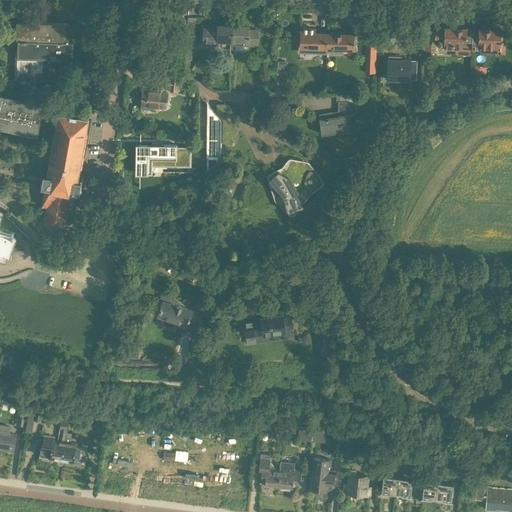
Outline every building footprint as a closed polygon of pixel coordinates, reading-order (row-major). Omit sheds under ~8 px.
[(27,17),(26,17),(24,18),(23,19),(21,20),(19,20),(18,20),(16,20),(8,20),(8,35),(16,36),(16,40),(18,40),(16,81),(50,82),(51,58),(72,59),(73,41),(68,41),(68,23),(33,22),(27,17)] [(217,25),(217,29),(203,28),(203,44),(218,44),(218,41),(231,41),(232,26),(217,25)] [(232,26),(231,41),(231,55),(234,55),(235,45),(257,45),(257,30),(248,30),(248,26),(232,26)] [(326,48),(327,34),(315,33),(315,29),(300,28),(300,31),(298,30),(298,38),(300,38),(299,47),(311,47),(310,48),(311,51),(315,51),(317,49),(317,48),(326,48)] [(471,49),(472,29),(433,28),(433,42),(444,42),(443,48),(471,49)] [(472,29),(471,49),(492,50),(492,44),(500,44),(500,40),(502,40),(502,30),(472,29)] [(340,34),(327,34),(326,48),(332,48),(331,51),(342,51),(342,48),(354,49),(354,35),(346,34),(347,32),(340,32),(340,34)] [(415,80),(416,60),(401,60),(401,57),(387,56),(387,75),(399,76),(399,80),(415,80)] [(286,61),(278,61),(277,89),(285,90),(286,61)] [(195,63),(192,69),(202,75),(205,69),(195,63)] [(473,64),(473,75),(481,76),(481,74),(486,74),(486,68),(473,64)] [(158,85),(157,92),(142,90),(140,108),(156,109),(156,106),(166,107),(167,93),(163,92),(163,88),(168,89),(168,90),(177,92),(180,79),(170,78),(170,79),(153,75),(148,76),(147,83),(158,85)] [(189,90),(188,93),(189,96),(192,97),(195,96),(196,93),(195,90),(192,89),(189,90)] [(0,128),(38,137),(43,112),(44,105),(0,95),(0,128)] [(339,111),(321,114),(322,119),(320,119),(322,134),(322,133),(335,132),(336,132),(335,129),(347,127),(345,115),(345,114),(354,113),(354,114),(353,104),(351,104),(350,102),(351,102),(351,101),(351,96),(352,96),(351,95),(338,95),(338,96),(340,96),(340,101),(338,101),(339,101),(339,111)] [(216,104),(216,111),(216,112),(217,112),(222,119),(222,120),(223,121),(222,141),(222,142),(223,142),(230,143),(231,142),(236,131),(236,130),(235,130),(226,118),(225,117),(225,116),(225,105),(225,104),(223,104),(217,104),(216,104)] [(77,181),(79,170),(88,119),(58,114),(47,176),(43,175),(41,187),(45,187),(42,206),(46,207),(43,223),(53,231),(65,227),(68,210),(71,211),(75,192),(78,193),(80,182),(77,181)] [(209,149),(220,149),(221,125),(209,125),(209,149)] [(188,164),(188,148),(177,148),(177,146),(177,144),(161,144),(151,144),(151,148),(141,148),(140,147),(140,173),(152,174),(152,166),(152,160),(175,160),(175,164),(177,164),(188,164)] [(293,161),(286,165),(285,166),(285,167),(285,168),(278,174),(277,173),(276,173),(270,178),(269,179),(270,180),(275,193),(276,194),(277,194),(282,194),(283,194),(283,195),(287,210),(287,211),(288,211),(290,211),(299,202),(300,201),(300,200),(296,193),(296,192),(297,191),(304,185),(305,186),(306,188),(308,189),(310,189),(313,189),(313,188),(314,187),(316,184),(317,182),(318,181),(318,178),(316,175),(312,170),(310,169),(308,170),(307,171),(305,170),(305,168),(305,167),(304,166),(294,161),(293,161)] [(0,258),(6,260),(9,249),(12,249),(16,238),(13,236),(14,233),(12,233),(12,234),(0,230),(0,258)] [(218,311),(219,298),(207,297),(206,304),(211,304),(210,310),(218,311)] [(169,298),(167,301),(159,298),(156,307),(159,308),(157,314),(162,316),(162,318),(162,321),(164,324),(166,326),(170,326),(173,325),(175,322),(176,321),(186,324),(187,322),(198,326),(202,313),(177,305),(178,301),(169,298)] [(219,298),(218,311),(225,312),(226,306),(231,307),(232,300),(219,298)] [(291,317),(283,318),(283,314),(253,318),(255,336),(273,333),(274,337),(285,336),(284,332),(285,332),(285,328),(292,327),(291,317)] [(44,402),(34,400),(31,414),(35,415),(35,418),(41,420),(44,402)] [(20,408),(17,424),(25,425),(28,409),(20,408)] [(97,434),(103,435),(106,419),(100,418),(97,434)] [(59,441),(53,440),(54,435),(43,433),(42,440),(43,440),(42,447),(41,447),(40,456),(51,458),(51,459),(55,460),(56,458),(61,459),(67,420),(61,419),(59,429),(61,429),(59,441)] [(67,420),(61,459),(66,460),(67,462),(71,463),(72,461),(73,461),(73,459),(77,459),(80,457),(80,455),(81,455),(82,452),(81,452),(81,450),(79,446),(75,446),(76,444),(69,443),(70,435),(65,434),(67,420)] [(0,446),(5,448),(5,450),(13,451),(16,434),(9,433),(11,426),(0,424),(0,446)] [(298,429),(298,439),(312,440),(312,430),(298,429)] [(312,430),(312,440),(324,441),(325,431),(312,430)] [(279,485),(281,467),(280,467),(280,468),(273,467),(273,466),(271,463),(269,463),(270,455),(265,454),(260,454),(259,470),(261,470),(261,479),(266,479),(265,484),(279,485)] [(329,470),(330,459),(313,457),(309,488),(320,489),(320,490),(321,491),(324,492),(325,491),(325,490),(327,490),(329,490),(331,489),(332,488),(333,486),(334,484),(335,471),(329,470)] [(374,475),(376,467),(367,466),(366,475),(374,475)] [(281,467),(279,485),(293,487),(293,481),(298,482),(299,469),(281,467)] [(367,486),(368,476),(348,474),(347,485),(344,484),(343,491),(347,491),(347,492),(366,494),(366,493),(369,493),(370,487),(367,486)] [(396,493),(398,477),(383,475),(381,495),(388,496),(389,493),(396,493)] [(398,477),(396,493),(403,494),(402,498),(410,499),(412,479),(398,477)] [(437,499),(439,482),(424,480),(421,501),(429,502),(430,498),(437,499)] [(439,482),(437,499),(444,500),(443,503),(451,504),(453,484),(439,482)] [(511,489),(492,488),(492,487),(477,486),(476,497),(487,498),(486,508),(495,508),(495,507),(509,508),(508,509),(511,509),(511,489)]
